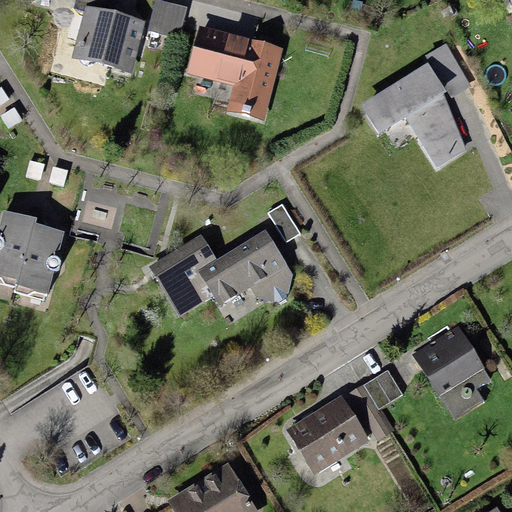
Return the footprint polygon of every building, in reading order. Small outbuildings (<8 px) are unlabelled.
[(115,0),(75,0),(74,8),(84,11),(85,5),(112,12),(115,0)] [(187,7),(159,0),(155,0),(148,30),(179,38),(187,7)] [(84,11),(72,57),(131,73),(145,21),(112,12),(85,5),(84,11)] [(283,49),(199,27),(186,74),(233,86),(227,110),(264,120),(283,49)] [(470,86),(445,43),(425,54),(451,97),(470,86)] [(445,91),(427,62),(360,103),(378,134),(405,117),(435,166),(464,148),(443,93),(445,91)] [(300,234),(281,204),(266,213),(285,243),(300,234)] [(35,218),(4,210),(0,225),(0,279),(3,285),(14,288),(12,293),(27,297),(34,292),(46,295),(63,232),(33,224),(35,218)] [(200,234),(149,266),(180,317),(213,296),(220,307),(250,288),(256,297),(273,301),(276,300),(277,302),(286,297),(285,294),(287,293),(293,273),(265,229),(216,260),(200,234)] [(453,334),(411,360),(448,420),(476,403),(470,393),(484,384),(453,334)] [(385,374),(349,398),(363,419),(399,395),(385,374)] [(336,404),(287,434),(313,476),(362,445),(336,404)] [(247,511),(225,474),(172,505),(176,511),(247,511)]
